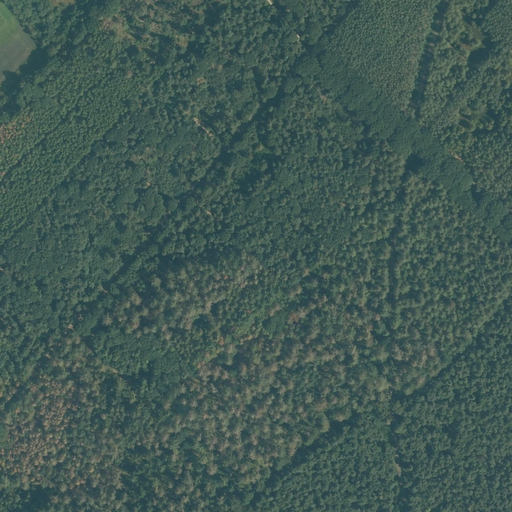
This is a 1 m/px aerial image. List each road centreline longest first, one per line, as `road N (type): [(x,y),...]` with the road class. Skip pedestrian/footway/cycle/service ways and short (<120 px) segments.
road 1 (track): [(0,410),(311,49)]
road 2 (track): [(232,511),(311,436),(390,402)]
road 3 (track): [(390,402),(474,338),(511,293)]
road 4 (track): [(0,113),(109,0)]
road 5 (track): [(409,135),(311,49)]
